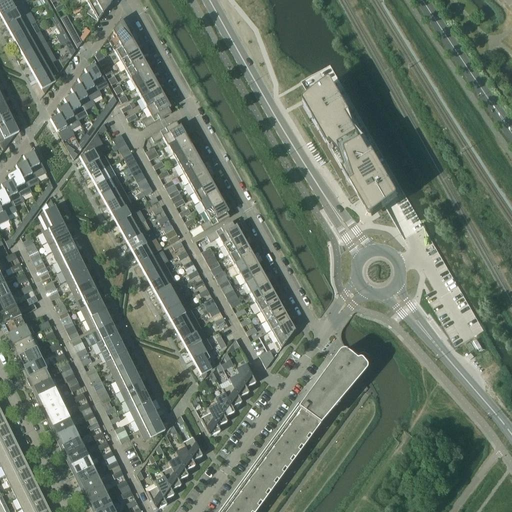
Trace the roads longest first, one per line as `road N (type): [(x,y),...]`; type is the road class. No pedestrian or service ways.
road 1 (residential): [(283,391),(256,370),(129,139)]
road 2 (residential): [(321,336),(191,107)]
road 3 (tertiary): [(207,0),(323,194)]
road 4 (residential): [(148,511),(49,309)]
road 5 (residential): [(0,175),(128,0)]
road 6 (secondary): [(511,132),(419,0)]
road 7 (residential): [(195,511),(283,391)]
road 8 (residential): [(191,107),(130,0)]
road 9 (tertiary): [(511,435),(432,341)]
road 10 (residential): [(69,511),(16,402)]
